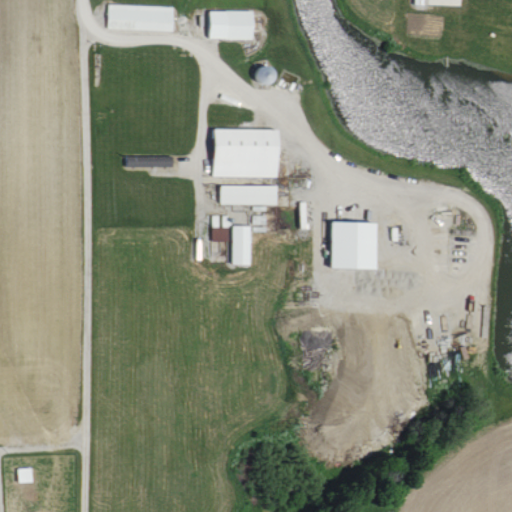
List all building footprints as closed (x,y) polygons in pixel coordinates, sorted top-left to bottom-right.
[(101,29),(167,31),(168,7),(102,5),(101,29)] [(201,11),(201,39),(248,40),(248,12),(201,11)] [(268,152),(268,128),(204,128),(203,176),(272,177),(272,152),(268,152)] [(214,203),(272,204),(272,185),(214,184),(214,203)] [(366,222),(321,221),(320,267),(365,268),(366,222)] [(225,263),(242,264),(243,226),(225,225),(225,263)]
